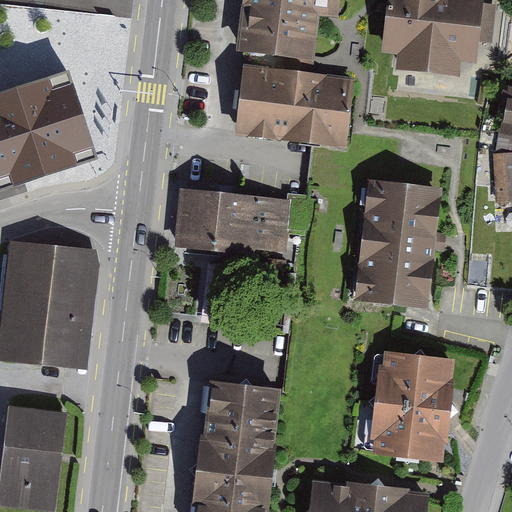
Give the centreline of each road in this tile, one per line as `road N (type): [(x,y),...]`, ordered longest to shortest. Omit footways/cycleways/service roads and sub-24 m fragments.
road 1 (secondary): [(137,214),(102,511)]
road 2 (secondary): [(162,0),(137,214)]
road 3 (residential): [(137,214),(66,209),(0,226)]
road 4 (residential): [(474,511),(511,387)]
